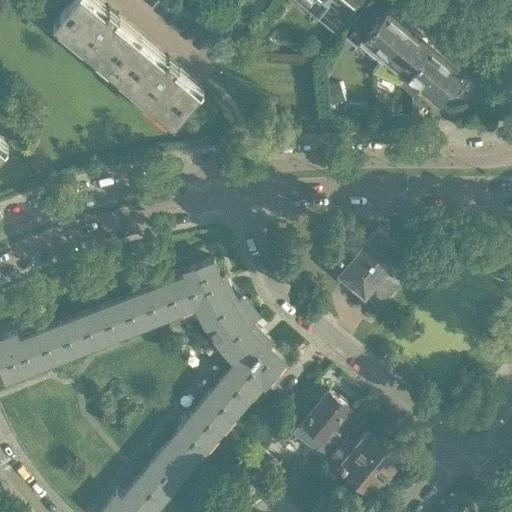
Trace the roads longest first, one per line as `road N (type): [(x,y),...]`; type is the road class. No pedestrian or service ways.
road 1 (residential): [(457,441),(279,291),(243,193)]
road 2 (tertiary): [(511,149),(236,166)]
road 3 (tertiary): [(243,193),(511,184)]
road 4 (tertiary): [(0,259),(131,215),(243,193)]
road 5 (tertiary): [(236,166),(134,184),(0,228)]
